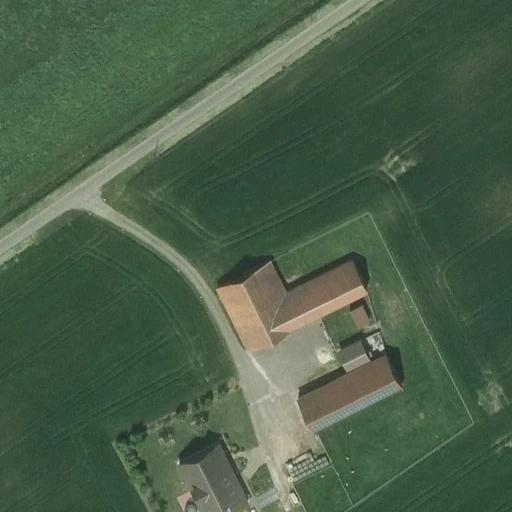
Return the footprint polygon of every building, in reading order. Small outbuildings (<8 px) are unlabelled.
[(262,264),(217,287),(248,348),(367,289),(352,260),(278,297),(262,264)] [(362,325),(376,319),(368,302),(355,308),(362,325)] [(353,367),(379,355),(369,335),(344,347),(353,367)] [(386,354),(299,398),(314,430),(401,386),(386,354)] [(219,444),(180,463),(203,511),(229,511),(248,503),(219,444)]
